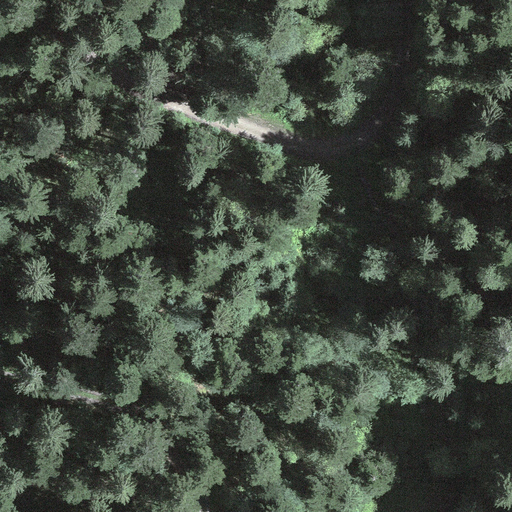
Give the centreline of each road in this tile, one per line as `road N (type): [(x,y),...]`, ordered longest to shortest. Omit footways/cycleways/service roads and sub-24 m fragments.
road 1 (track): [(0,0),(211,117),(259,135),(336,147),(368,136),(394,101),(403,70),(402,0)]
road 2 (track): [(204,511),(199,484),(174,446),(0,341)]
